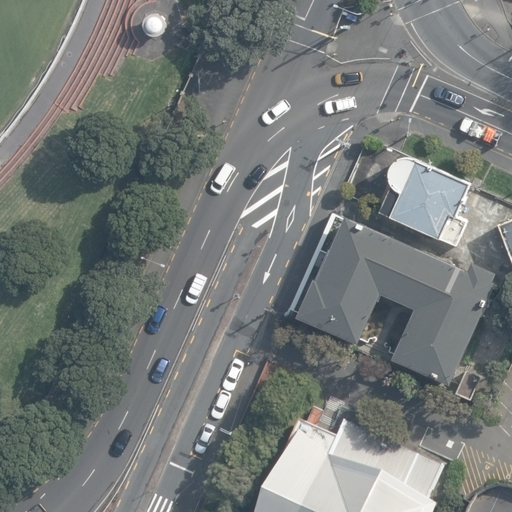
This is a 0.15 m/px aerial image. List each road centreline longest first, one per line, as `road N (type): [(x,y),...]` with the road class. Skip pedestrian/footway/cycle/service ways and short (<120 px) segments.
road 1 (trunk): [(277,85),(104,459),(59,511)]
road 2 (trunk): [(511,132),(392,87),(277,85)]
